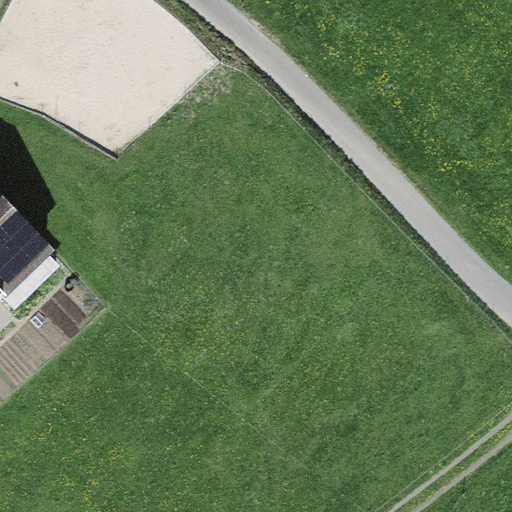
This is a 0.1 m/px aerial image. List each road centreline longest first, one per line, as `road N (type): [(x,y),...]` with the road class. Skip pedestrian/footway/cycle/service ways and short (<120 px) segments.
road 1 (unclassified): [(210,0),(312,90),(448,245),(511,292)]
road 2 (track): [(407,511),(511,434)]
